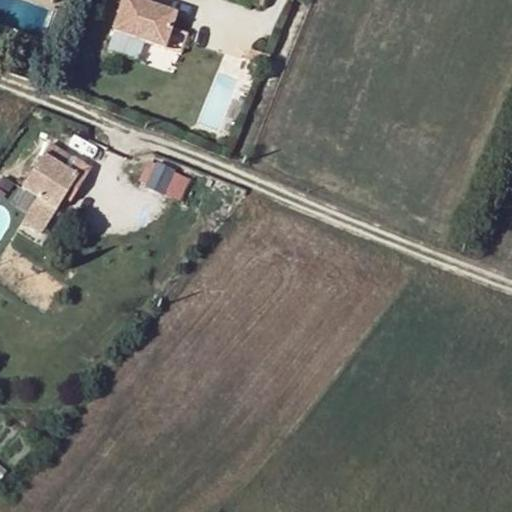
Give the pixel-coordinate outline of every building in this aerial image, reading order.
[(124,0),(113,33),(163,50),(174,16),(145,6),(146,0),(124,0)] [(47,68),(42,58),(34,61),(38,72),(47,68)] [(72,164),(50,150),(43,161),(64,175),(72,164)] [(43,161),(22,193),(54,214),(62,201),(70,207),(91,176),(72,164),(64,175),(43,161)] [(175,172),(156,164),(145,188),(163,196),(175,172)]
